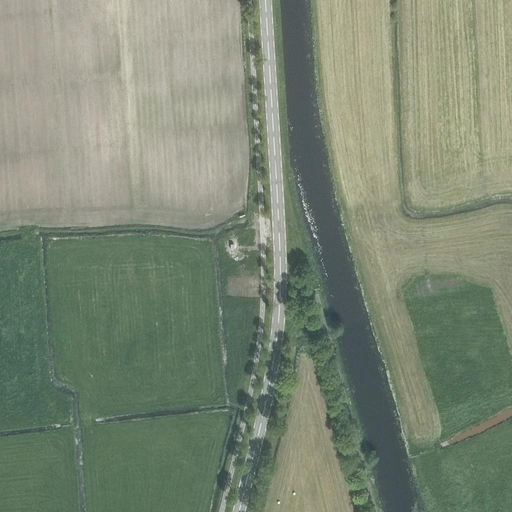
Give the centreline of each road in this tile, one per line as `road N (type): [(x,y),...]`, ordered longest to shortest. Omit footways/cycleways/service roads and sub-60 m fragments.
road 1 (primary): [(239,511),(278,309),(264,0)]
road 2 (unclassified): [(375,511),(316,295)]
